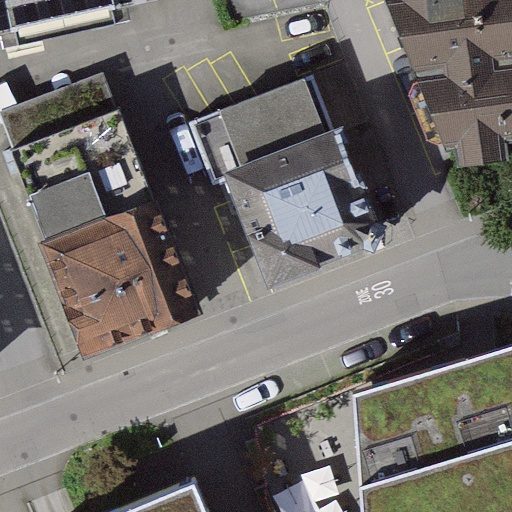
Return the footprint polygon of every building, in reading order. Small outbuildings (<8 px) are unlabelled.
[(152,0),(0,0),(0,42),(155,11),(152,0)] [(511,0),(369,0),(440,171),(495,167),(492,149),(511,145),(511,0)] [(109,76),(0,115),(0,131),(83,361),(197,320),(109,76)] [(315,77),(195,121),(217,183),(233,179),(274,280),(373,239),(384,219),(342,109),(328,110),(315,77)] [(511,511),(511,338),(346,394),(358,511),(511,511)] [(210,511),(197,478),(114,511),(210,511)]
